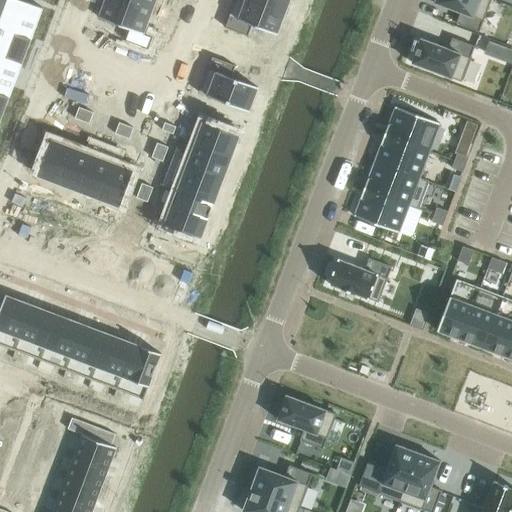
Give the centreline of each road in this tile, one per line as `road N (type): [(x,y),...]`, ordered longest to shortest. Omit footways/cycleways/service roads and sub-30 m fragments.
road 1 (residential): [(372,73),(266,353)]
road 2 (residential): [(266,353),(0,250)]
road 3 (residential): [(511,450),(266,353)]
road 4 (residential): [(72,0),(0,180)]
road 5 (residential): [(266,353),(206,511)]
road 6 (residential): [(372,73),(511,125)]
